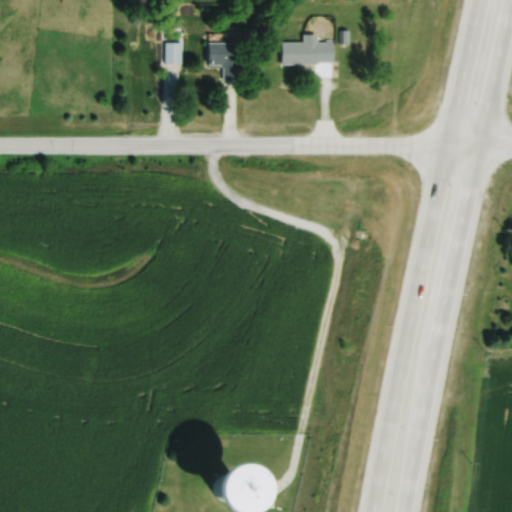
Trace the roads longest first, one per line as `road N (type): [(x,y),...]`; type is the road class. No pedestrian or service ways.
road 1 (trunk): [(477,0),(370,511)]
road 2 (trunk): [(405,511),(508,0)]
road 3 (residential): [(0,150),(478,149)]
